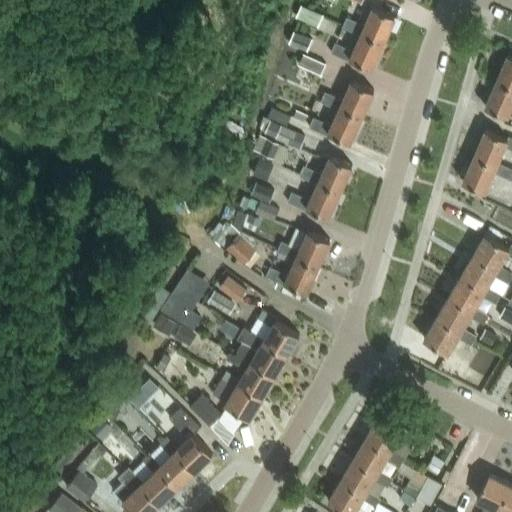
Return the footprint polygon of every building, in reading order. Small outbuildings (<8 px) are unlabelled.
[(302,5),(297,17),(319,26),(324,15),(302,5)] [(347,17),(342,27),(360,34),(361,32),(383,42),(395,15),(373,5),(364,25),(347,17)] [(312,39),(293,32),(289,41),(308,49),(312,39)] [(335,42),(331,51),(349,60),(350,57),(372,67),(383,42),(361,32),(360,34),(353,50),(335,42)] [(511,54),(509,53),(497,79),(511,85),(511,54)] [(304,54),(299,64),(321,73),(326,64),(304,54)] [(511,85),(497,79),(486,106),(509,116),(511,108),(511,85)] [(326,90),(321,100),(339,108),(340,106),(362,116),(374,90),(352,80),(344,99),(326,90)] [(314,116),(309,126),(328,135),(329,131),(351,141),(362,116),(340,106),(339,108),(332,125),(314,116)] [(273,107),(269,116),(287,125),(292,116),(273,107)] [(296,110),(293,116),(305,121),(308,115),(296,110)] [(282,125),(277,136),(301,146),(306,135),(282,125)] [(486,129),(475,154),(498,164),(499,162),(505,147),(511,150),(511,137),(509,136),(509,139),(486,129)] [(274,158),(280,143),(268,137),(262,153),(274,158)] [(304,166),(299,176),(317,184),(317,182),(340,192),(353,164),(330,154),(321,174),(304,166)] [(475,154),(464,181),(486,191),(495,171),(511,179),(511,167),(499,162),(498,164),(475,154)] [(260,158),(254,172),(266,177),(272,162),(260,158)] [(252,194),(270,202),(275,190),(257,182),(252,194)] [(292,191),(288,200),(306,208),(307,206),(329,216),(340,192),(317,182),(317,184),(310,199),(292,191)] [(244,194),(240,203),(248,206),(251,197),(244,194)] [(261,201),(256,212),(274,220),(279,208),(261,201)] [(240,229),(238,232),(253,244),(258,238),(240,229)] [(282,240),(277,250),(295,258),(296,256),(318,266),(330,239),(308,229),(300,248),(282,240)] [(487,233),(474,254),(498,268),(500,266),(507,253),(511,255),(511,244),(510,247),(487,233)] [(236,234),(225,247),(244,262),(255,249),(236,234)] [(474,254),(462,275),(486,289),(488,287),(495,274),(508,282),(511,275),(511,272),(500,266),(498,268),(474,254)] [(307,291),(318,266),(296,256),(295,258),(288,274),(270,266),(266,275),(278,281),(285,284),(286,281),(303,289),(304,290),(307,291)] [(229,275),(221,286),(239,300),(247,289),(229,275)] [(462,275),(450,296),(474,310),(475,307),(483,294),(496,302),(501,295),(488,287),(486,289),(462,275)] [(278,281),(276,286),(282,289),(285,284),(278,281)] [(285,284),(282,289),(301,297),(304,290),(303,289),(286,281),(285,284)] [(236,304),(215,291),(209,301),(230,314),(236,304)] [(450,296),(438,316),(462,330),(464,328),(471,315),(484,323),(489,315),(475,307),(474,310),(450,296)] [(511,310),(506,307),(500,317),(511,323),(511,310)] [(264,340),(288,354),(301,333),(277,319),(278,317),(264,308),(252,329),(266,337),(264,340)] [(464,328),(462,330),(438,316),(425,337),(450,352),(459,335),(473,343),(477,335),(464,328)] [(266,337),(252,329),(245,325),(238,336),(259,349),(254,358),(252,360),(276,375),(288,354),(264,340),(266,337)] [(192,345),(197,336),(184,328),(179,337),(192,345)] [(485,329),(480,337),(491,344),(496,335),(485,329)] [(252,360),(254,358),(239,349),(237,352),(232,349),(228,354),(248,366),(241,378),(239,381),(263,395),(276,375),(252,360)] [(165,352),(157,365),(164,370),(172,356),(165,352)] [(445,359),(439,369),(452,376),(457,365),(445,359)] [(472,365),(464,380),(474,385),(481,369),(472,365)] [(239,381),(241,378),(227,370),(222,378),(236,386),(228,400),(227,402),(251,416),(263,395),(239,381)] [(136,389),(141,393),(146,387),(147,387),(155,379),(149,374),(141,381),(136,389)] [(222,378),(213,391),(228,400),(236,386),(222,378)] [(119,386),(111,397),(118,403),(126,391),(119,386)] [(208,425),(220,413),(201,393),(189,405),(208,425)] [(110,401),(103,411),(114,419),(121,409),(110,401)] [(177,448),(196,469),(213,452),(194,433),(202,425),(182,405),(171,416),(190,436),(178,447),(177,448)] [(101,414),(90,426),(100,435),(111,423),(101,414)] [(379,415),(366,436),(391,451),(392,448),(406,457),(419,436),(405,427),(403,430),(379,415)] [(177,448),(178,447),(167,435),(160,442),(171,453),(161,464),(159,465),(179,486),(196,469),(177,448)] [(404,461),(406,457),(392,448),(391,451),(366,436),(354,457),(379,472),(380,469),(388,456),(402,465),(404,461)] [(100,441),(94,448),(101,455),(108,448),(100,441)] [(159,465),(161,464),(150,452),(143,458),(154,470),(144,480),(142,482),(161,502),(179,486),(159,465)] [(446,460),(435,453),(428,465),(439,471),(446,460)] [(354,457),(342,478),(367,492),(368,490),(375,477),(390,486),(394,478),(380,469),(379,472),(354,457)] [(402,465),(399,470),(412,478),(418,469),(404,461),(402,465)] [(142,482),(144,480),(131,465),(121,475),(134,489),(123,499),(135,511),(151,511),(161,502),(142,482)] [(84,501),(98,483),(80,468),(66,486),(84,501)] [(412,478),(406,488),(423,498),(434,479),(418,469),(412,478)] [(498,511),(511,485),(511,482),(490,472),(478,497),(487,502),(481,511),(498,511)] [(342,478),(329,500),(348,511),(354,511),(363,498),(377,507),(382,498),(368,490),(367,492),(342,478)] [(511,511),(511,485),(498,511),(511,511)] [(404,490),(399,498),(411,504),(415,496),(404,490)] [(48,509),(52,511),(78,511),(81,510),(60,494),(48,509)]
